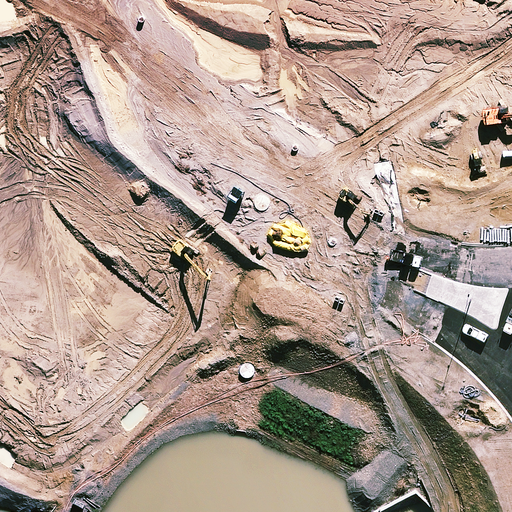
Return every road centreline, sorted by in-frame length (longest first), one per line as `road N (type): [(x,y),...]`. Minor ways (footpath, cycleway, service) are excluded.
road 1 (secondary): [(511,372),(430,312),(295,248),(179,177),(6,0)]
road 2 (secondary): [(80,0),(127,55),(242,153),(369,229),(445,256),(511,264)]
road 3 (track): [(421,452),(301,379),(237,363),(175,381),(124,412),(81,473)]
road 4 (track): [(443,511),(397,379),(403,300)]
